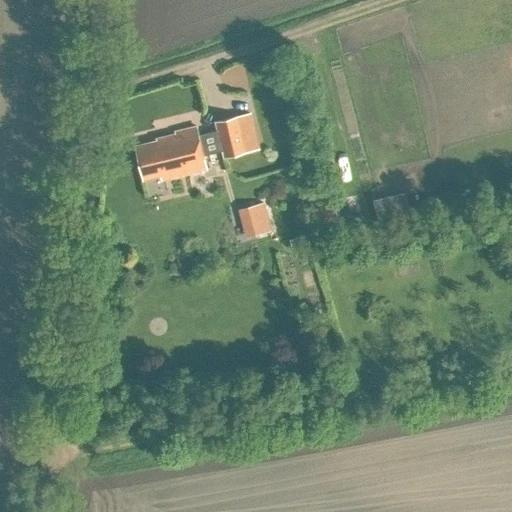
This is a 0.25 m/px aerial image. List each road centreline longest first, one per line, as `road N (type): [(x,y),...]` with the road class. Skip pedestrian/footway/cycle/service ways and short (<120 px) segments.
road 1 (unclassified): [(50,511),(77,339),(102,0)]
road 2 (track): [(59,454),(511,373)]
